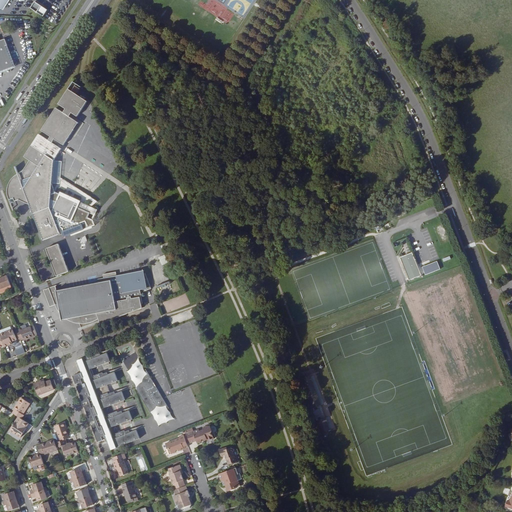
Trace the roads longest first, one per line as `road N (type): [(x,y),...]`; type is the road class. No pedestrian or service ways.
road 1 (unclassified): [(350,0),(422,118),(511,350)]
road 2 (secondary): [(0,138),(92,0)]
road 3 (residential): [(68,392),(14,464),(30,511)]
road 4 (unclassified): [(68,392),(110,511)]
